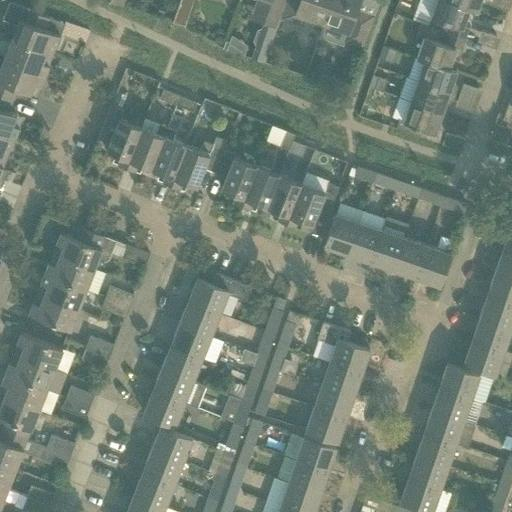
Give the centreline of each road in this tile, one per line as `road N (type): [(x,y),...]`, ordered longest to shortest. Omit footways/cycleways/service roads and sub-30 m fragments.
road 1 (residential): [(67,511),(172,231)]
road 2 (residential): [(427,330),(305,282),(298,270),(202,233),(172,231)]
road 3 (residential): [(347,511),(396,373),(419,355),(427,330)]
road 4 (residential): [(481,196),(484,129),(511,50)]
road 5 (residential): [(172,231),(39,178)]
road 6 (residential): [(39,178),(94,50)]
